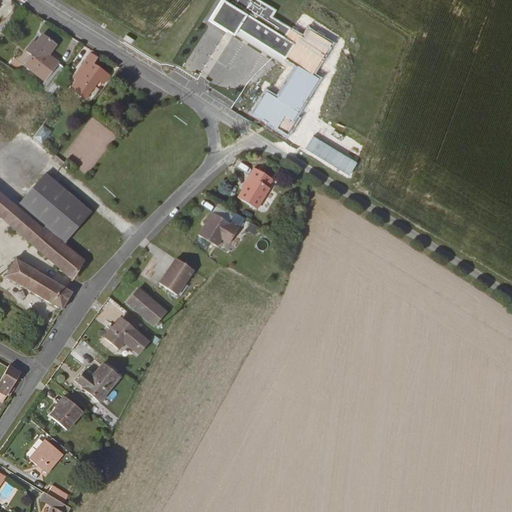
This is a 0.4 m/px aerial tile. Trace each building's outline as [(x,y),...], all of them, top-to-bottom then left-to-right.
[(238,35),(286,67),(300,45),(292,40),(298,31),(279,19),(283,12),(262,0),(222,0),(211,19),(238,35)] [(4,14),(5,15),(10,8),(6,5),(1,11),(4,14)] [(41,87),(48,92),(67,67),(37,46),(25,63),(46,79),(41,87)] [(89,53),(66,85),(85,98),(97,81),(100,83),(105,74),(92,65),(96,58),(89,53)] [(44,145),(52,131),(42,125),(34,139),(44,145)] [(268,186),(266,184),(271,177),(252,165),(247,173),(249,174),(236,196),(255,207),(268,186)] [(18,203),(56,235),(83,206),(44,173),(18,203)] [(0,218),(1,220),(14,204),(0,191),(0,218)] [(7,225),(21,210),(14,204),(1,220),(7,225)] [(64,243),(90,212),(83,206),(56,235),(64,243)] [(7,225),(72,280),(83,262),(54,236),(42,226),(41,228),(21,210),(7,225)] [(217,238),(224,243),(233,228),(207,212),(194,235),(212,246),(217,238)] [(177,296),(192,270),(175,259),(158,285),(177,296)] [(15,260),(5,276),(60,309),(70,293),(15,260)] [(127,302),(155,325),(167,311),(138,289),(127,302)] [(132,327),(138,320),(127,311),(121,319),(132,327)] [(133,329),(132,327),(121,319),(120,318),(104,338),(118,348),(133,329)] [(82,386),(98,400),(118,377),(102,363),(82,386)] [(9,366),(0,379),(0,391),(5,394),(8,390),(19,372),(9,366)] [(50,417),(66,430),(82,412),(65,398),(50,417)] [(43,470),(46,472),(61,454),(45,440),(29,459),(37,465),(35,468),(40,473),(43,470)] [(69,496),(53,484),(47,494),(48,495),(64,505),(69,496)] [(42,490),(37,498),(43,502),(48,495),(47,494),(42,490)] [(50,507),(46,511),(67,511),(70,508),(64,505),(48,495),(43,502),(50,507)]
